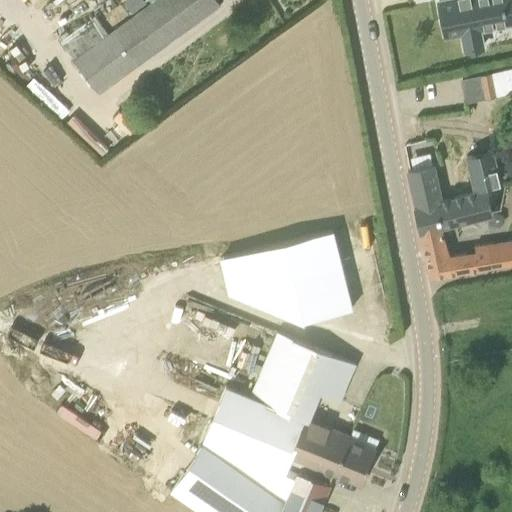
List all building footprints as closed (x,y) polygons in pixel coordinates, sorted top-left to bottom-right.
[(74,58),(99,93),(221,4),(217,0),(154,0),(109,33),(103,24),(95,15),(61,39),(74,58)] [(143,0),(125,0),(123,2),(131,13),(146,3),(143,0)] [(511,0),(439,0),(440,0),(447,35),(463,31),(467,50),(484,46),(480,28),(511,21),(511,0)] [(511,92),(506,71),(461,79),(465,101),(511,92)] [(407,143),(414,165),(435,158),(429,137),(407,143)] [(416,206),(421,229),(439,224),(486,213),(481,191),(497,187),(491,163),(500,161),(497,149),(477,154),(464,157),(473,192),(442,200),(433,163),(408,169),(417,206),(416,206)] [(439,224),(421,229),(431,275),(432,275),(492,265),(511,261),(511,238),(475,245),(476,251),(449,255),(439,224)] [(304,318),(352,306),(333,229),(224,256),(233,292),(304,318)] [(250,394),(310,419),(321,392),(341,400),(356,362),(278,330),(250,394)] [(310,419),(250,394),(243,391),(220,446),(207,437),(171,489),(205,511),(316,511),(335,470),(361,481),(375,449),(348,438),(349,435),(310,419)]
